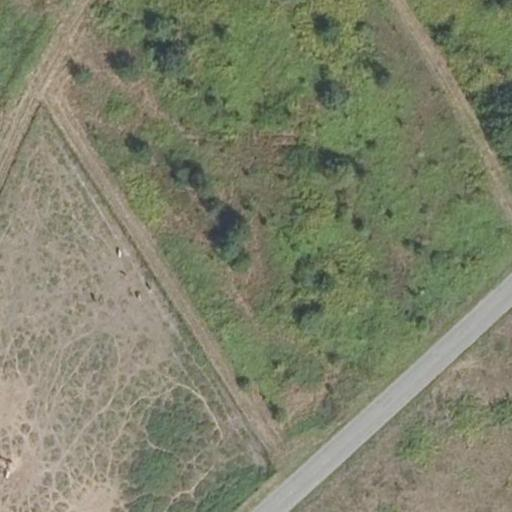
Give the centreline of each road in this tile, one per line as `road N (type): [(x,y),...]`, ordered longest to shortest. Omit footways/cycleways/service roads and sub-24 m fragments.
road 1 (tertiary): [(511,294),(273,511)]
road 2 (track): [(0,156),(83,0)]
